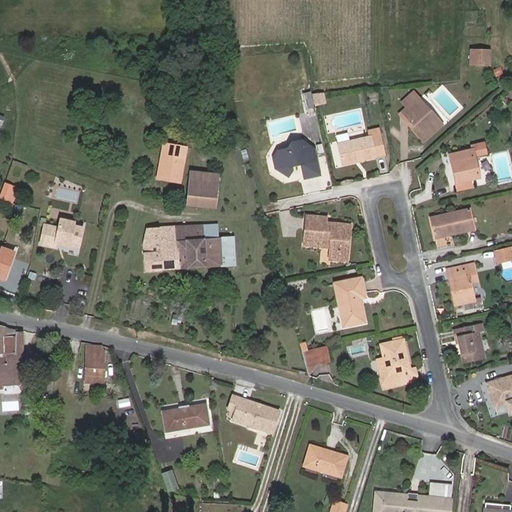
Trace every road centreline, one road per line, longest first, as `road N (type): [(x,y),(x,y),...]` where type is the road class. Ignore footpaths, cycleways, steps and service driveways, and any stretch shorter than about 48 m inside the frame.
road 1 (tertiary): [(0,316),(442,428)]
road 2 (residential): [(417,282),(396,190),(371,195),(390,278)]
road 3 (unknown): [(91,336),(114,221),(147,209)]
road 4 (residential): [(442,428),(417,282)]
